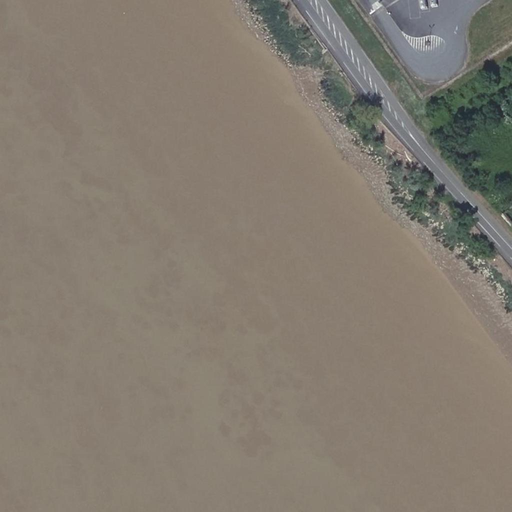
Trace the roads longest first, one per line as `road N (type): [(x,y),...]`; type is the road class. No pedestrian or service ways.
road 1 (tertiary): [(303,0),(363,85),(421,148)]
road 2 (tertiary): [(421,148),(321,0)]
road 3 (tertiary): [(421,148),(511,248)]
